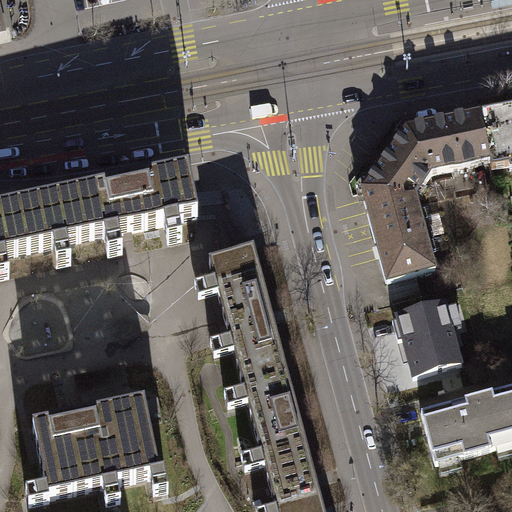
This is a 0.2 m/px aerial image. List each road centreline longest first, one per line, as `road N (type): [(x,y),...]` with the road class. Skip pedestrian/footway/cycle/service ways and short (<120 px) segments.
road 1 (secondary): [(383,511),(294,179),(284,111)]
road 2 (secondary): [(307,23),(62,71),(0,102)]
road 3 (secondary): [(0,154),(25,160),(284,111)]
road 4 (secondary): [(284,111),(511,64)]
